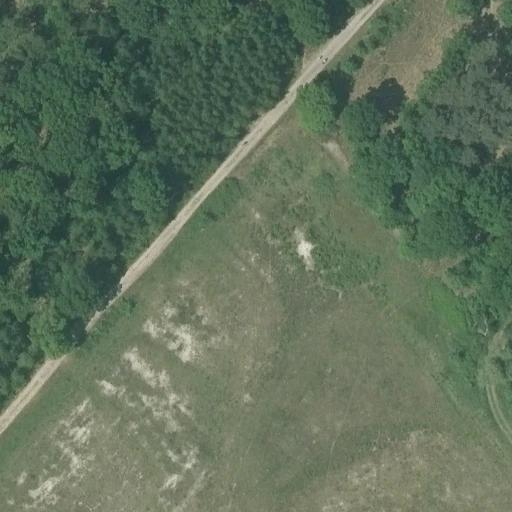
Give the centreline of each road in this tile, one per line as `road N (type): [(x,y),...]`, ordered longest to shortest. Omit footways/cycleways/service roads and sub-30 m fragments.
road 1 (track): [(0,419),(374,0)]
road 2 (track): [(511,421),(481,381),(484,350),(511,301)]
